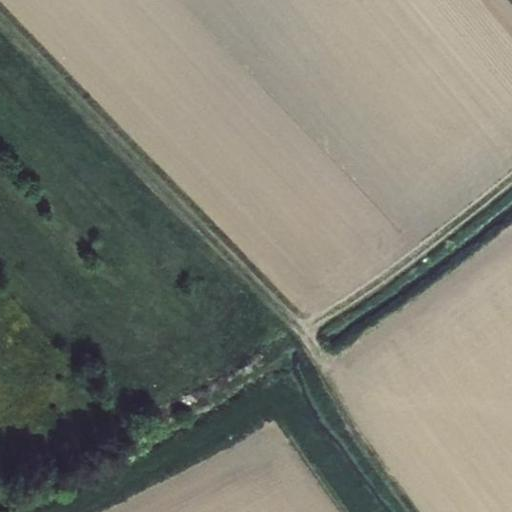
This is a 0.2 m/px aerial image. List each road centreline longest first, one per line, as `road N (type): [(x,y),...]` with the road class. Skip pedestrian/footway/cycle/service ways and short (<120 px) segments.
road 1 (track): [(0,19),(306,341)]
road 2 (track): [(306,341),(511,178)]
road 3 (track): [(306,341),(289,360),(388,511)]
